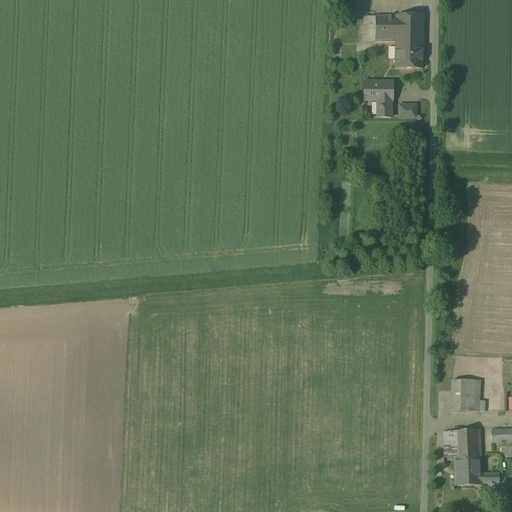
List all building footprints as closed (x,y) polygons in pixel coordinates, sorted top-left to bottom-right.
[(375,17),(365,17),(365,42),(375,42),(375,17)] [(396,17),(375,17),(375,42),(396,42),(396,17)] [(422,17),(396,17),(396,42),(396,69),(422,69),(422,17)] [(393,84),(364,83),(364,101),(379,102),(379,118),(391,119),(391,102),(392,102),(393,84)] [(416,107),(399,106),(399,120),(416,120),(416,107)] [(480,382),(452,382),(451,413),(479,413),(480,382)] [(511,430),(479,432),(480,457),(492,457),(492,444),(511,443),(511,430)] [(479,432),(443,434),(444,458),(454,458),(455,487),(481,486),(481,484),(499,484),(499,475),(481,475),(480,457),(479,432)]
